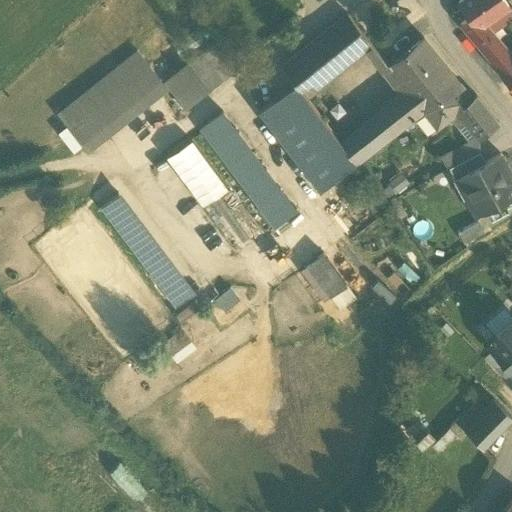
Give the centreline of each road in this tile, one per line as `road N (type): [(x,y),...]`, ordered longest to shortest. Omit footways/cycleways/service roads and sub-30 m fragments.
road 1 (track): [(0,193),(122,166),(139,171),(344,0)]
road 2 (residential): [(436,4),(439,29),(511,118)]
